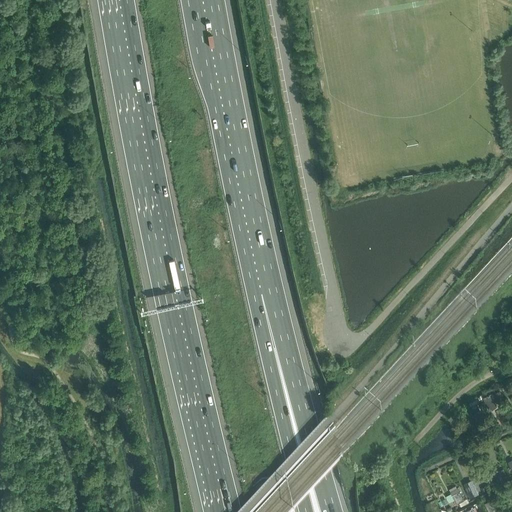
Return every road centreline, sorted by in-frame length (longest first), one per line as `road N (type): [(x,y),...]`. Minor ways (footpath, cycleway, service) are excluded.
road 1 (unclassified): [(511,179),(369,329),(346,342),(275,0)]
road 2 (motorway): [(127,0),(227,488)]
road 3 (motorway): [(254,297),(195,0)]
road 4 (motorway): [(327,511),(254,297)]
road 5 (motorway): [(305,511),(254,297)]
road 6 (unclassified): [(415,441),(454,398),(511,366)]
